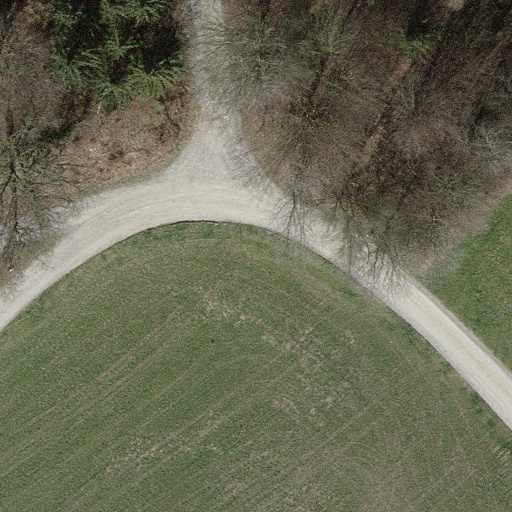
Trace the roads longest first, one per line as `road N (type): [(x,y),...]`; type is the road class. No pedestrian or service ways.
road 1 (track): [(511,402),(422,312),(325,240),(244,209),(153,211)]
road 2 (track): [(204,0),(218,205)]
road 3 (track): [(153,211),(91,238),(0,312)]
road 4 (track): [(0,240),(72,216),(153,211)]
